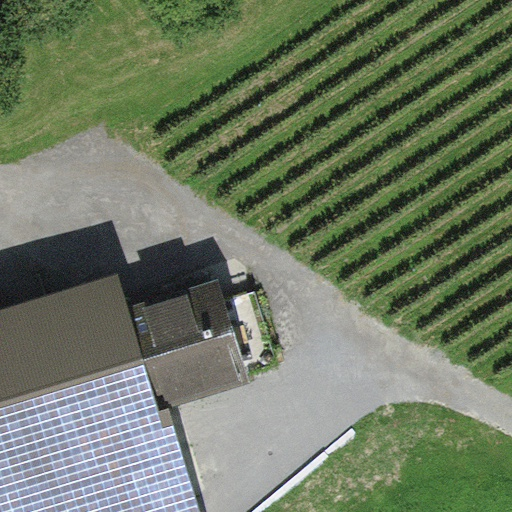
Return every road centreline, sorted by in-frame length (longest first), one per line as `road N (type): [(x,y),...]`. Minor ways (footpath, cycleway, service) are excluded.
road 1 (track): [(221,465),(390,347),(263,279),(100,219),(0,196)]
road 2 (track): [(511,415),(390,347)]
